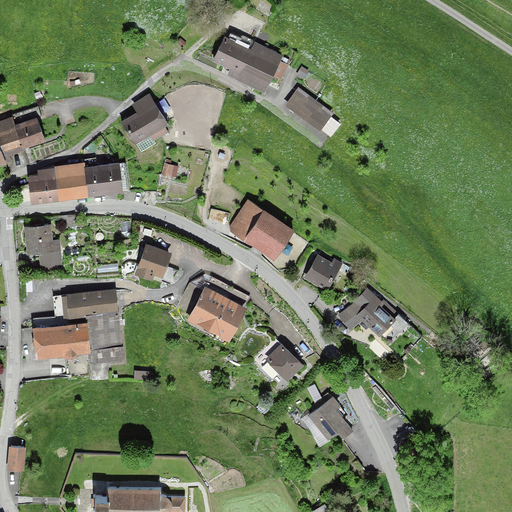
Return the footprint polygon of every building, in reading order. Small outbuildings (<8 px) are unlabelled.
[(286,58),(229,33),(217,59),(234,67),(231,74),(271,92),(286,58)] [(309,70),(301,66),(296,75),(304,80),(309,70)] [(337,113),(299,88),(287,105),(324,131),(337,113)] [(168,124),(152,101),(121,122),(137,145),(168,124)] [(12,117),(0,121),(0,141),(4,153),(23,146),(15,125),(12,117)] [(38,118),(15,125),(23,146),(24,150),(46,142),(38,118)] [(0,167),(9,164),(4,153),(0,141),(0,167)] [(54,167),(54,169),(57,199),(88,196),(84,167),(84,163),(54,167)] [(120,163),(103,165),(106,194),(123,192),(120,163)] [(103,165),(84,167),(88,196),(106,194),(103,165)] [(39,175),(28,176),(31,202),(57,199),(54,169),(38,170),(39,175)] [(300,230),(251,198),(232,227),(281,259),(300,230)] [(75,214),(61,215),(62,230),(76,229),(75,214)] [(53,225),(29,226),(30,254),(38,254),(39,269),(60,268),(59,239),(54,240),(53,225)] [(175,253),(146,243),(134,276),(150,281),(152,275),(165,279),(175,253)] [(346,265),(313,251),(302,275),(336,290),(346,265)] [(249,306),(209,282),(188,317),(227,341),(249,306)] [(403,321),(373,287),(339,317),(351,332),(366,319),(382,339),(403,321)] [(115,290),(60,295),(63,326),(88,324),(87,315),(117,313),(115,290)] [(117,313),(87,315),(88,324),(90,355),(91,366),(125,364),(121,313),(117,313)] [(63,326),(33,329),(35,352),(38,351),(39,359),(65,357),(66,361),(77,360),(77,356),(90,355),(88,324),(63,326)] [(305,361),(284,341),(266,359),(287,379),(305,361)] [(361,427),(335,397),(313,414),(339,445),(361,427)] [(26,448),(10,446),(8,471),(20,472),(24,473),(26,448)] [(166,488),(105,487),(105,496),(93,495),(93,506),(104,506),(103,511),(166,511),(176,508),(186,508),(186,496),(177,496),(166,493),(166,488)] [(340,511),(335,501),(315,511),(314,511),(340,511)]
